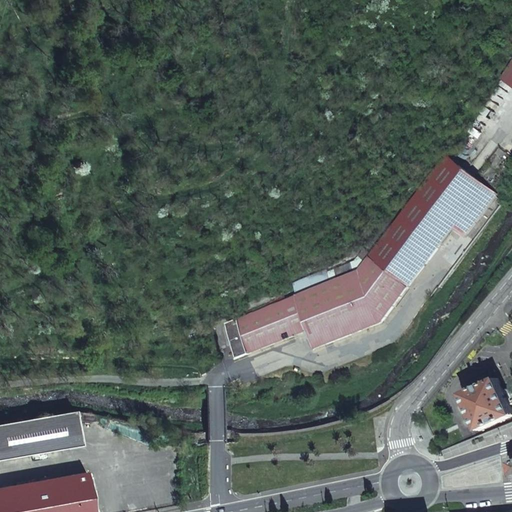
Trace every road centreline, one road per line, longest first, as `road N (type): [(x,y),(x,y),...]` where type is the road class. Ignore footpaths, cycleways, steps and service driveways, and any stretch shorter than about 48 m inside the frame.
road 1 (unclassified): [(511,284),(405,411),(405,460)]
road 2 (secondary): [(388,475),(220,508)]
